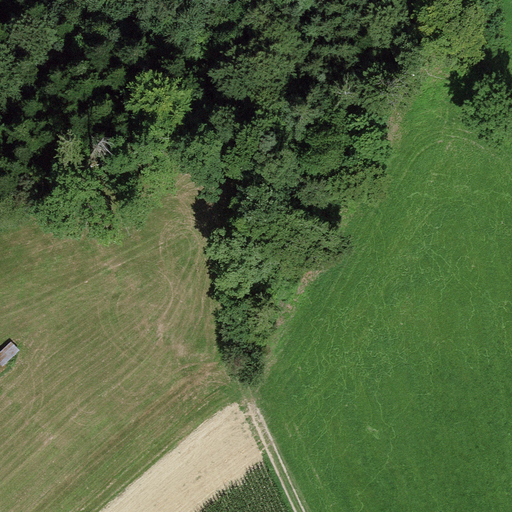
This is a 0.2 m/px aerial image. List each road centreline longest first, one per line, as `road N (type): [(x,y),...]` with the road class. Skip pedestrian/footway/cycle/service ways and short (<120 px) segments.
road 1 (track): [(301,511),(235,358),(249,179)]
road 2 (track): [(249,179),(218,155),(130,165)]
